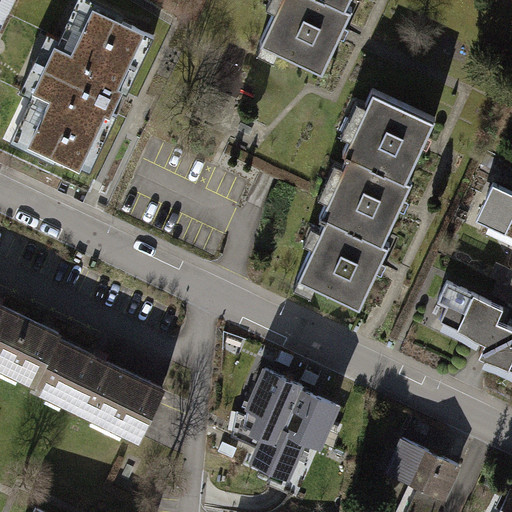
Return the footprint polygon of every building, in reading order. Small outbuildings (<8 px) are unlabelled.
[(334,0),(282,0),(264,41),(324,69),(353,9),(347,6),(334,0)] [(81,1),(13,145),(85,175),(150,35),(81,1)] [(328,211),(296,280),(311,286),(317,277),(364,297),(381,263),(393,238),(389,235),(401,206),(416,174),(410,171),(424,140),(439,110),(375,80),(346,143),(353,145),(322,207),(328,211)] [(511,189),(493,181),(476,216),(511,233),(511,189)] [(504,306),(448,278),(437,299),(447,304),(440,319),(486,341),(498,318),(504,306)] [(0,300),(0,368),(37,387),(64,332),(0,300)] [(511,324),(498,318),(486,341),(480,353),(511,368),(511,324)] [(173,385),(64,332),(37,387),(148,441),(173,385)] [(248,404),(242,437),(258,443),(270,416),(283,422),(299,387),(302,382),(265,366),(248,404)] [(299,387),(283,422),(306,432),(319,438),(335,403),(299,387)] [(258,443),(253,453),(288,470),(306,432),(283,422),(270,416),(258,443)] [(406,440),(392,471),(423,484),(411,511),(448,511),(468,466),(406,440)]
